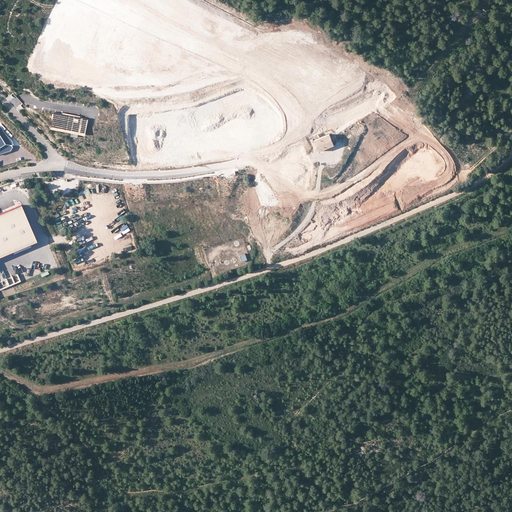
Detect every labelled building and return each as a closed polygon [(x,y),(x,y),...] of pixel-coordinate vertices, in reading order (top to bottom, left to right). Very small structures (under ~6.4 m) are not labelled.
[(482,58),(478,62),(489,73),(493,69),(482,58)] [(473,71),(479,64),(477,62),(473,65),(470,68),(473,71)] [(63,114),(54,112),(51,128),(71,133),(78,134),(85,135),(88,119),(80,117),(63,114)] [(12,140),(0,127),(0,154),(10,151),(13,147),(12,146),(14,145),(12,140)] [(318,150),(333,144),(329,134),(314,140),(318,150)] [(0,257),(36,242),(20,205),(0,213),(0,257)]
